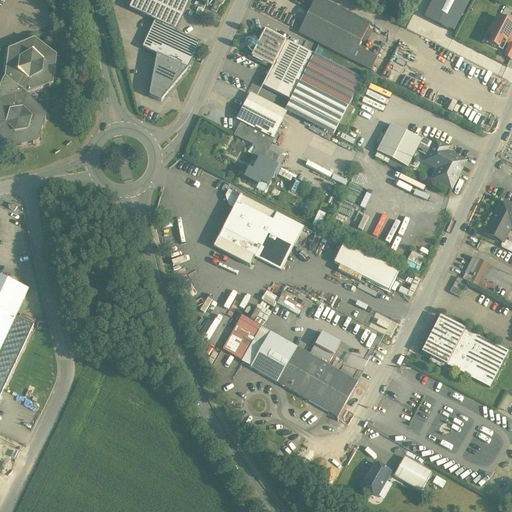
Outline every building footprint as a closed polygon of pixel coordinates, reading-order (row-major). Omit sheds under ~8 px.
[(189,3),(183,0),(132,0),(128,9),(154,22),(154,21),(175,31),(189,3)] [(370,24),(321,0),(314,0),(298,33),(371,71),(377,58),(358,48),(370,24)] [(469,0),(433,0),(424,18),(453,33),(469,0)] [(220,5),(215,2),(211,11),(216,13),(220,5)] [(503,21),(496,18),(487,34),(492,37),(488,44),(502,51),(511,31),(511,24),(507,22),(506,24),(502,22),(503,21)] [(175,31),(154,21),(154,22),(142,49),(157,56),(149,96),(161,102),(187,70),(200,43),(175,31)] [(404,27),(381,77),(486,126),(508,78),(500,74),(505,65),(434,32),(430,39),(422,36),(422,35),(404,27)] [(286,41),(265,30),(259,42),(256,41),(254,36),(244,40),(248,49),(252,48),(255,50),(251,57),(272,68),(286,41)] [(34,40),(8,51),(4,79),(8,81),(6,84),(4,88),(3,88),(2,88),(1,88),(1,89),(1,90),(0,91),(1,92),(2,93),(3,94),(3,96),(3,99),(3,101),(0,101),(0,138),(10,150),(37,143),(46,116),(27,96),(53,85),(56,57),(34,40)] [(313,55),(286,41),(272,68),(262,86),(290,101),(299,82),(313,55)] [(511,57),(511,45),(509,44),(503,56),(511,60),(511,57)] [(362,80),(313,55),(299,82),(348,107),(362,80)] [(348,107),(299,82),(290,101),(285,111),(333,136),(339,125),(344,128),(353,109),(348,107)] [(283,120),(246,101),(236,121),(241,123),(273,140),(283,120)] [(273,140),(241,123),(235,136),(257,147),(253,156),(259,159),(262,161),(262,160),(267,151),(273,140)] [(421,141),(391,125),(376,153),(407,169),(416,151),(420,144),(421,141)] [(448,148),(435,141),(430,150),(420,144),(416,151),(427,156),(424,162),(438,169),(435,175),(443,179),(440,184),(451,189),(465,162),(445,152),(448,148)] [(278,156),(267,151),(262,160),(274,166),(278,156)] [(274,166),(262,160),(262,161),(259,159),(256,165),(257,168),(255,171),(253,172),(249,170),(245,178),(257,185),(259,181),(267,185),(276,167),(274,166)] [(303,228),(228,190),(224,196),(228,207),(233,209),(213,247),(250,266),(254,258),(281,271),(303,228)] [(511,209),(511,210),(508,208),(508,206),(508,205),(507,204),(501,201),(495,212),(485,233),(503,242),(502,241),(509,228),(511,229),(511,209)] [(17,207),(11,204),(8,208),(14,212),(17,207)] [(511,253),(511,245),(503,242),(500,248),(511,254),(511,253)] [(399,272),(344,244),(334,263),(389,291),(399,272)] [(473,258),(462,280),(471,284),(476,286),(482,275),(487,265),(473,258)] [(28,289),(0,276),(0,395),(33,325),(15,317),(28,289)] [(466,283),(457,278),(450,293),(459,298),(462,293),(461,292),(465,287),(466,283)] [(298,313),(302,305),(280,296),(277,304),(298,313)] [(392,318),(377,311),(372,322),(387,329),(392,318)] [(447,321),(439,317),(420,353),(429,358),(427,362),(429,363),(442,371),(446,366),(456,348),(465,330),(457,326),(459,323),(458,321),(451,317),(449,318),(447,321)] [(482,336),(478,337),(465,330),(456,348),(446,366),(460,373),(461,377),(465,375),(490,389),(508,352),(483,340),(482,336)] [(270,333),(250,368),(276,383),(296,348),(270,333)] [(340,344),(321,333),(309,354),(328,365),(340,344)] [(309,356),(296,348),(276,383),(337,418),(357,383),(328,366),(309,356)] [(431,474),(404,459),(394,477),(421,492),(431,474)] [(389,473),(375,464),(368,477),(361,489),(375,497),(389,473)] [(445,482),(436,477),(432,483),(442,489),(445,482)]
